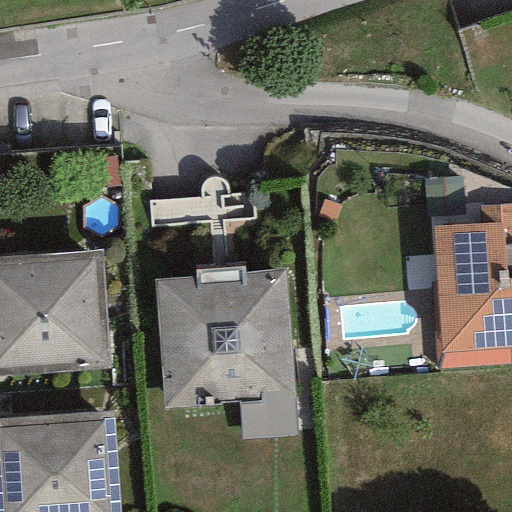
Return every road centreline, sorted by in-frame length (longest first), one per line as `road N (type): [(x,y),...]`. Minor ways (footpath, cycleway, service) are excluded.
road 1 (unclassified): [(511,148),(380,105),(187,99),(70,56)]
road 2 (tertiary): [(70,56),(249,12)]
